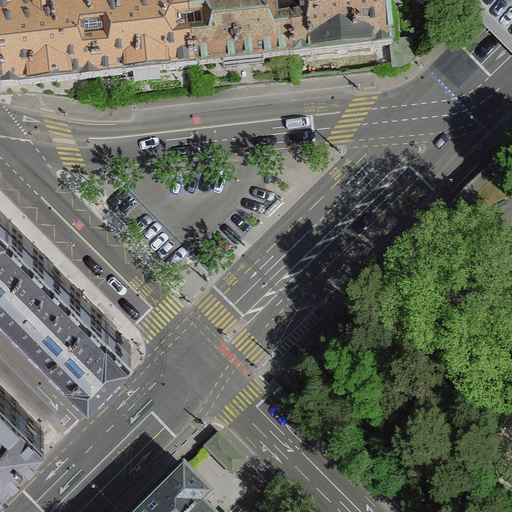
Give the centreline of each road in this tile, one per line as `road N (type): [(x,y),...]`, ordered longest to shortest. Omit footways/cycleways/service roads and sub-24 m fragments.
road 1 (tertiary): [(0,140),(143,141),(448,107)]
road 2 (tertiary): [(448,107),(416,153),(202,361)]
road 3 (tertiary): [(0,152),(202,361)]
road 4 (tertiary): [(202,361),(348,511)]
road 5 (residential): [(0,341),(110,452)]
road 6 (tertiary): [(202,361),(110,452)]
